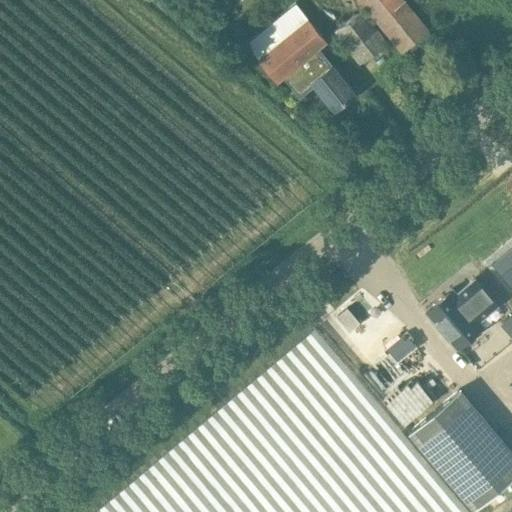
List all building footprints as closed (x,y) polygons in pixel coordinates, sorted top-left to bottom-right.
[(428,28),(405,0),(358,0),(401,52),(428,28)] [(388,42),(363,9),(334,30),(358,64),(388,42)] [(326,39),(308,18),(258,58),(276,80),(284,73),(299,91),(311,81),(333,108),(354,91),(331,63),(328,66),(314,48),(326,39)] [(511,245),(493,262),(511,284),(511,282),(511,245)] [(426,310),(457,347),(483,325),(478,319),(497,304),(474,278),(456,293),(452,288),(426,310)] [(349,330),(359,321),(347,307),(337,315),(349,330)] [(501,323),(511,336),(511,319),(509,316),(501,323)] [(321,327),(83,511),(200,511),(199,511),(207,495),(212,492),(223,465),(256,439),(263,448),(264,446),(308,434),(310,429),(317,427),(316,423),(321,413),(315,406),(324,386),(342,381),(340,378),(362,387),(358,375),(321,327)] [(511,476),(511,451),(459,388),(409,430),(474,508),(511,476)]
